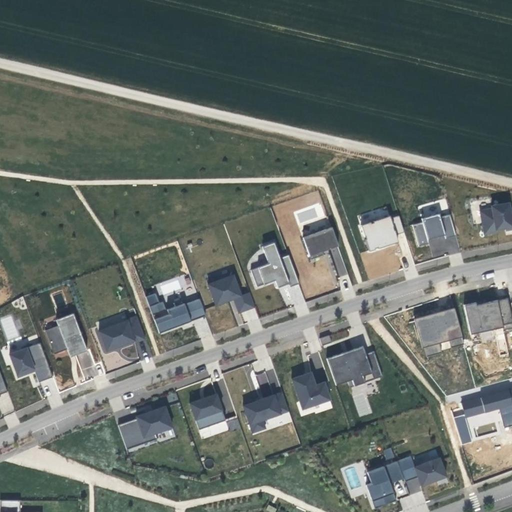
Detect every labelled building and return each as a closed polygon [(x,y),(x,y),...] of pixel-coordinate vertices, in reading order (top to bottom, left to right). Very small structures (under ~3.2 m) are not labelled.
[(491,206),(491,209),(480,211),(484,234),(496,232),(496,229),(505,228),(511,226),(511,227),(511,209),(509,210),(508,203),(491,206)] [(412,225),(419,246),(429,244),(428,240),(444,235),(445,239),(456,236),(449,214),(439,217),(438,213),(421,218),(422,222),(412,225)] [(377,249),(398,242),(396,235),(404,232),(398,216),(390,218),(389,216),(372,221),(373,222),(370,223),(370,222),(360,225),(364,236),(365,236),(366,238),(365,239),(369,251),(375,249),(374,248),(377,247),(377,249)] [(302,237),(310,260),(323,255),(322,252),(338,246),(331,227),(302,237)] [(287,280),(289,286),(299,283),(288,255),(279,258),(273,242),(262,246),(268,263),(250,270),(256,287),(274,280),(276,284),(287,280)] [(238,312),(255,306),(249,292),(240,295),(233,275),(208,284),(215,305),(233,299),(238,312)] [(155,293),(145,297),(159,333),(205,315),(199,298),(184,303),(175,307),(166,310),(163,302),(159,303),(155,293)] [(511,327),(511,321),(507,298),(485,303),(464,307),(469,332),(481,329),(481,332),(491,329),(491,327),(501,325),(502,327),(503,330),(511,327)] [(416,320),(423,347),(426,357),(441,353),(437,339),(447,336),(460,333),(453,307),(440,311),(441,313),(416,320)] [(423,347),(416,320),(441,313),(440,311),(413,318),(421,348),(423,347)] [(124,312),(100,322),(102,328),(126,319),(124,312)] [(75,355),(86,350),(72,313),(59,319),(61,324),(45,330),(54,354),(72,347),(75,355)] [(7,337),(17,334),(11,316),(1,319),(7,337)] [(98,331),(106,351),(134,340),(135,342),(145,339),(136,316),(126,319),(126,320),(98,331)] [(460,333),(447,336),(450,348),(463,344),(460,333)] [(331,342),(329,335),(319,338),(321,346),(331,342)] [(39,382),(53,377),(40,343),(9,354),(18,377),(28,373),(27,371),(33,368),(34,371),(39,382)] [(343,353),(326,358),(335,385),(347,381),(349,387),(381,376),(373,351),(365,354),(362,346),(352,349),(353,352),(343,355),(343,353)] [(80,381),(97,374),(88,351),(70,358),(80,381)] [(273,369),(255,374),(262,396),(274,393),(272,384),(277,382),(273,369)] [(329,399),(323,382),(314,385),(311,376),(304,378),(303,375),(291,379),(301,409),(314,404),(329,399)] [(453,412),(460,444),(477,440),(474,427),(502,421),(504,427),(511,425),(511,387),(460,399),(463,410),(453,412)] [(288,411),(282,392),(260,399),(261,401),(256,403),(255,401),(242,405),(252,433),(265,428),(262,420),(288,411)] [(221,407),(216,394),(189,403),(198,430),(223,421),(219,411),(221,407)] [(136,418),(118,425),(126,450),(156,439),(155,434),(172,427),(164,406),(135,416),(136,418)] [(229,430),(239,428),(238,419),(227,421),(229,430)] [(410,455),(396,461),(403,478),(404,482),(417,477),(420,486),(446,476),(439,457),(414,466),(410,455)] [(396,461),(367,472),(371,482),(365,485),(374,509),(396,500),(390,483),(403,478),(396,461)] [(19,511),(19,500),(0,500),(0,511),(19,511)]
